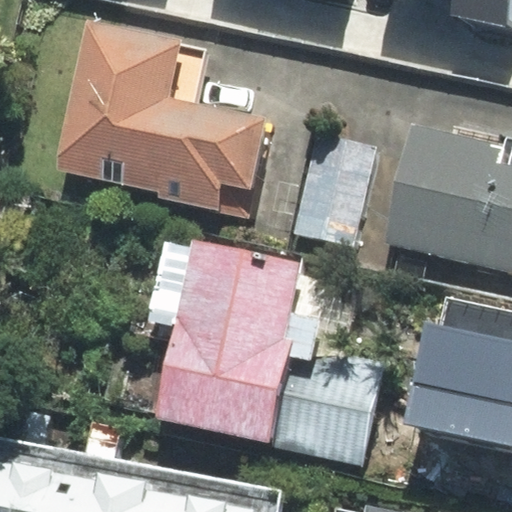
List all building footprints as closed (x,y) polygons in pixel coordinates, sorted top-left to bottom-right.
[(330,0),(150,0),(323,36),(330,0)] [(511,0),(429,0),(423,38),(511,54),(511,0)] [(212,46),(115,27),(85,185),(275,222),(294,128),(200,109),(212,46)] [(511,144),(428,126),(400,253),(511,277),(511,144)] [(389,149),(331,135),(305,240),(363,254),(389,149)] [(179,324),(206,328),(188,433),(387,466),(403,372),(345,362),(357,291),(329,287),(331,275),(192,251),(179,324)] [(308,511),(311,496),(132,467),(138,428),(102,422),(96,461),(0,445),(0,511),(308,511)]
